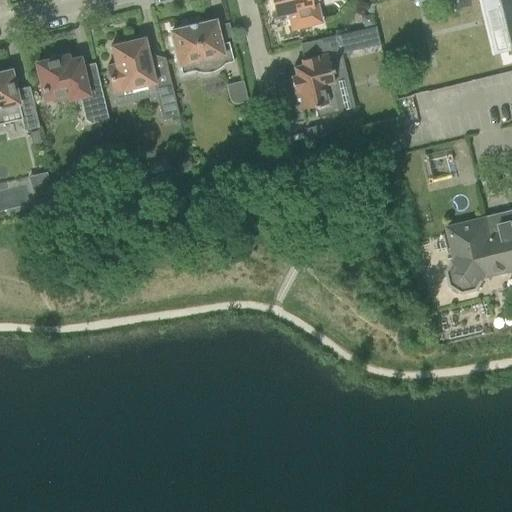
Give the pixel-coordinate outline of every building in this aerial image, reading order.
[(270,0),(275,17),(287,14),(291,30),(321,23),(317,4),(310,6),(308,0),(270,0)] [(511,0),(485,0),(485,2),(492,0),(496,0),(499,8),(497,8),(502,30),(504,30),(509,50),(511,49),(511,0)] [(219,45),(215,27),(214,22),(170,33),(180,76),(193,72),(195,73),(198,74),(200,74),(202,75),(206,74),(209,74),(212,73),(214,73),(215,72),(218,70),(221,68),(223,66),(224,65),(233,63),(228,43),(219,45)] [(294,77),(290,78),(294,96),(291,97),(294,110),(297,109),(298,111),(313,108),(313,110),(315,109),(317,118),(338,113),(331,84),(332,84),(330,74),(332,74),(331,72),(343,69),(340,55),(379,46),(374,28),(352,33),(335,37),(334,37),(306,44),(309,59),(303,61),(300,62),(301,66),(292,68),(294,77)] [(155,89),(143,39),(110,47),(114,65),(106,67),(112,93),(120,91),(120,92),(133,89),(133,91),(145,88),(148,100),(156,98),(154,89),(155,89)] [(108,121),(95,70),(82,73),(78,60),(67,63),(66,58),(35,65),(44,101),(46,100),(52,104),(78,98),(84,121),(90,125),(108,121)] [(0,112),(17,109),(23,131),(38,128),(28,87),(14,91),(10,72),(0,73),(0,125),(2,125),(0,118),(0,112)] [(236,104),(237,104),(246,102),(241,83),(226,86),(229,99),(229,100),(230,101),(230,102),(231,103),(233,104),(234,104),(235,104),(236,104)] [(170,86),(155,89),(154,89),(156,98),(161,121),(178,117),(170,86)] [(324,125),(305,130),(307,141),(327,136),(324,125)] [(50,192),(31,197),(31,199),(35,212),(54,208),(50,192)] [(511,212),(485,219),(446,228),(454,260),(447,273),(450,286),(462,294),(476,290),(483,278),(511,271),(511,212)]
